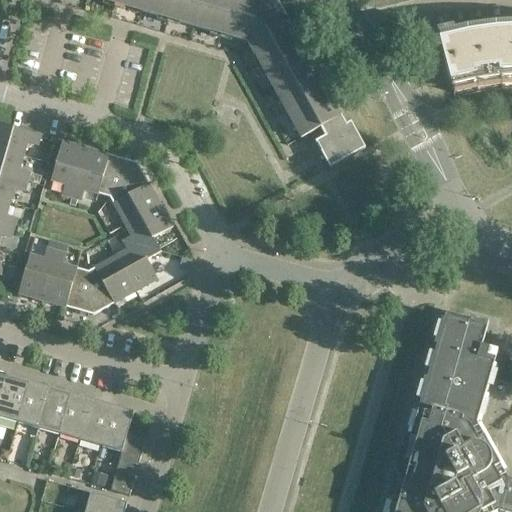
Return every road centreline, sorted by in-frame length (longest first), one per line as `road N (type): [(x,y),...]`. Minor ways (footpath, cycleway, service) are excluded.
road 1 (residential): [(222,258),(155,142),(0,93)]
road 2 (residential): [(387,257),(407,293),(343,511)]
road 3 (tertiary): [(336,299),(274,511)]
road 4 (tertiary): [(470,220),(360,32)]
road 5 (residential): [(184,386),(0,332)]
road 6 (residential): [(360,32),(496,0)]
road 7 (residential): [(147,511),(184,386)]
